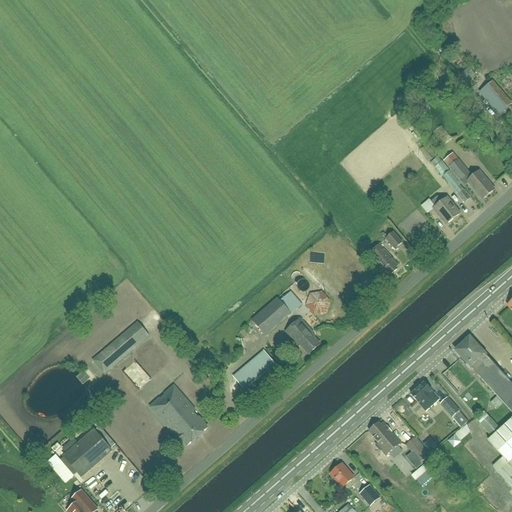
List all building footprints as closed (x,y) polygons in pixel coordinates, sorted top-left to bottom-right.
[(485,80),(479,84),(482,89),(488,84),(485,80)] [(479,93),(499,116),(511,104),(493,82),(479,93)] [(440,128),(433,134),(444,146),(451,140),(440,128)] [(437,156),(427,145),(420,151),(430,162),(437,156)] [(464,191),(459,186),(461,184),(439,157),(431,163),(443,177),(458,195),(458,196),(464,204),(470,198),(464,191)] [(465,186),(468,183),(482,200),(495,190),(479,171),(473,177),(458,160),(449,168),(465,186)] [(446,225),(460,214),(447,198),(443,201),(438,196),(432,202),(436,207),(433,209),(446,225)] [(395,250),(402,243),(393,233),(386,240),(395,250)] [(396,268),(398,266),(380,245),(369,254),(384,271),(385,269),(391,276),(397,270),(396,268)] [(266,337),(302,305),(291,292),(280,302),(277,298),(252,320),(266,337)] [(325,313),(330,301),(322,292),(310,294),(306,305),(313,315),(325,313)] [(309,355),(320,345),(312,336),(314,334),(301,319),(285,333),(298,348),(301,345),(309,355)] [(104,374),(149,335),(137,322),(93,361),(104,374)] [(511,384),(470,338),(455,351),(461,358),(460,359),(470,370),(472,369),(482,380),(511,413),(511,419),(488,441),(503,458),(493,467),(511,488),(511,384)] [(245,391),(276,365),(264,351),(233,377),(245,391)] [(426,412),(439,400),(424,383),(410,395),(426,412)] [(186,446),(207,428),(199,418),(198,419),(192,412),(195,410),(174,386),(150,407),(176,438),(174,439),(179,444),(182,441),(186,446)] [(452,418),(459,412),(447,398),(440,404),(452,418)] [(499,409),(502,403),(496,399),(493,405),(499,409)] [(476,420),(481,425),(489,418),(484,412),(476,420)] [(468,421),(464,417),(457,423),(461,427),(468,421)] [(386,456),(400,444),(383,423),(381,425),(379,423),(369,432),(374,438),(373,439),(378,444),(377,445),(386,456)] [(406,439),(412,437),(407,427),(401,429),(406,439)] [(65,458),(82,478),(113,452),(95,432),(65,458)] [(420,463),(428,456),(416,442),(408,449),(420,463)] [(56,455),(48,463),(65,483),(74,476),(61,461),(56,455)] [(412,480),(421,470),(406,458),(398,468),(412,480)] [(343,488),(354,478),(342,464),(330,474),(343,488)] [(360,486),(367,482),(364,476),(357,480),(360,486)] [(102,484),(95,491),(99,496),(106,488),(102,484)] [(370,485),(360,494),(371,506),(381,497),(370,485)] [(81,492),(72,500),(76,504),(67,511),(95,511),(97,511),(91,503),(81,492)] [(111,505),(122,498),(119,492),(107,499),(111,505)] [(373,511),(392,511),(390,503),(372,508),(373,511)]
